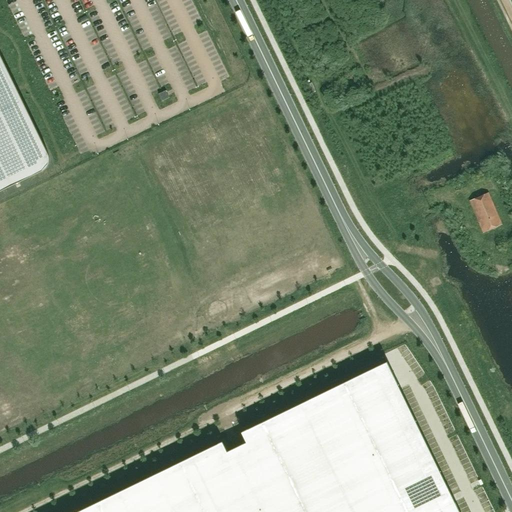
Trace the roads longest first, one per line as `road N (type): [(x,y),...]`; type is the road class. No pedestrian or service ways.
road 1 (unclassified): [(235,0),(343,221)]
road 2 (unclassified): [(343,221),(371,280),(445,363)]
road 3 (unclassified): [(445,363),(412,298),(343,221)]
road 4 (unclassified): [(511,501),(445,363)]
